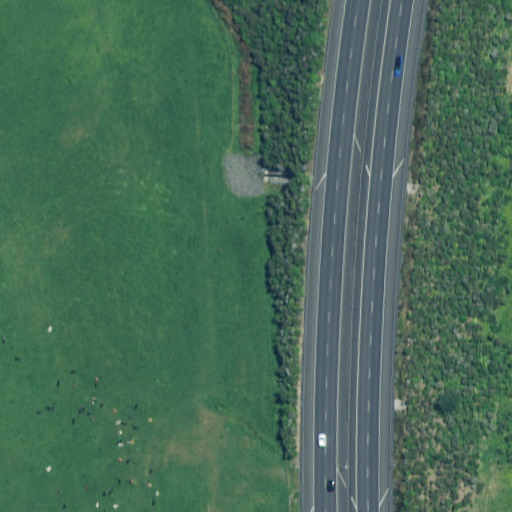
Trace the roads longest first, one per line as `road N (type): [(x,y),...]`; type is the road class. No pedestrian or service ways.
road 1 (motorway): [(422,0),(389,216),(378,511)]
road 2 (motorway): [(325,511),(346,154),(369,0)]
